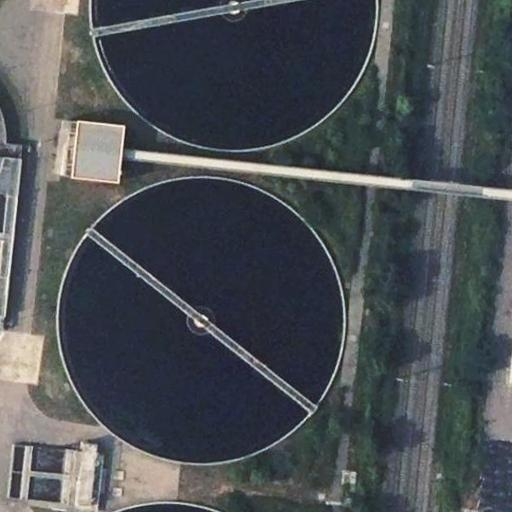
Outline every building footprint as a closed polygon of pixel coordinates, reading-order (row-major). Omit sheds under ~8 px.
[(385,0),(95,0),(94,3),(100,51),(122,97),(156,130),(199,150),(246,156),(292,147),(333,123),(365,87),(383,43),(385,0)] [(0,322),(2,322),(19,147),(8,146),(5,116),(0,105),(0,322)] [(64,118),(61,175),(111,178),(114,121),(64,118)] [(358,305),(345,258),(318,218),(279,189),(233,175),(184,176),(139,193),(102,224),(76,265),(66,312),(72,360),(93,406),(127,439),(170,460),(217,466),(264,456),(305,432),(336,397),(354,353),(358,305)] [(232,511),(198,501),(150,503),(125,511),(232,511)]
